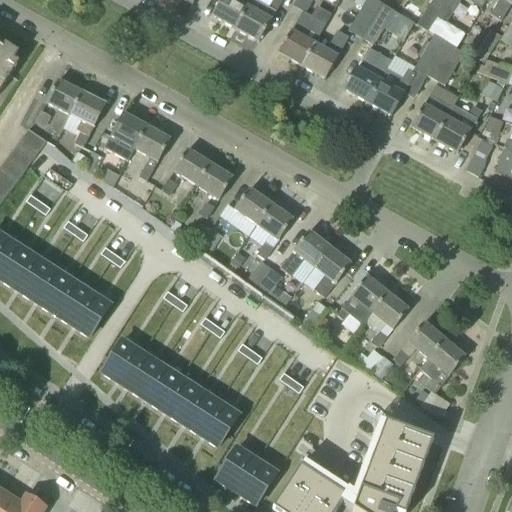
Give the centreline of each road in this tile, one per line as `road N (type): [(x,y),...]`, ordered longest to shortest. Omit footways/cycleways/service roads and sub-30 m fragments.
road 1 (residential): [(346,198),(0,6)]
road 2 (residential): [(377,145),(126,0)]
road 3 (tertiary): [(188,511),(0,386)]
road 4 (residential): [(511,285),(346,198)]
road 5 (tertiary): [(0,418),(142,511)]
road 6 (unclassified): [(462,511),(511,375)]
